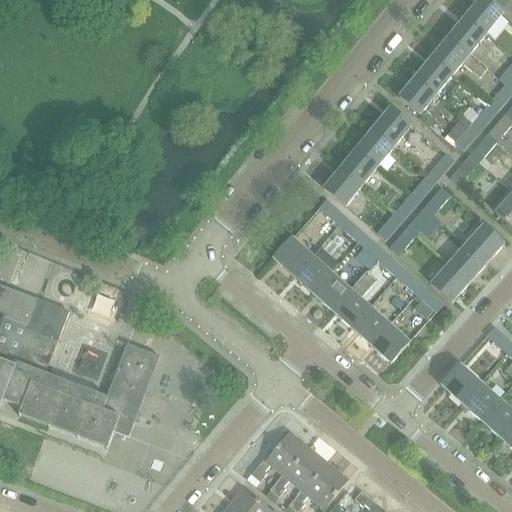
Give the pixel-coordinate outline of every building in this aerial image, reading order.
[(481,0),(466,19),(488,38),(505,17),(484,0),(481,0)] [(492,0),(497,4),(502,8),(509,0),(492,0)] [(511,2),(509,0),(502,8),(511,17),(511,2)] [(449,39),(472,57),(488,38),(466,19),(449,39)] [(488,71),(487,71),(472,57),(449,39),(433,59),(455,78),(463,68),(479,81),(487,72),(488,71)] [(416,79),(438,98),(455,78),(433,59),(416,79)] [(487,71),(488,71),(487,72),(505,88),(511,93),(511,66),(504,76),(491,65),(487,71)] [(438,98),(416,79),(399,100),(421,118),(438,98)] [(490,106),(499,114),(511,98),(511,93),(505,88),(490,106)] [(499,114),(490,106),(473,126),(482,133),(499,114)] [(511,109),(493,132),(501,139),(511,126),(511,109)] [(373,131),(395,149),(412,128),(390,111),(373,131)] [(482,133),(473,126),(456,147),(464,154),(482,133)] [(378,169),(395,149),(373,131),(357,151),(378,169)] [(473,154),(490,168),(504,152),(496,145),(501,139),(493,132),(473,154)] [(362,189),(378,169),(357,151),(340,171),(362,189)] [(490,168),(473,154),(454,177),(462,184),(479,165),(486,172),(490,168)] [(429,177),(438,184),(455,165),(446,157),(429,177)] [(362,189),(340,171),(323,192),(339,205),(345,209),(362,189)] [(412,197),(421,204),(438,184),(429,177),(412,197)] [(424,211),(432,219),(450,198),(442,191),(424,211)] [(511,196),(495,215),(511,230),(511,196)] [(395,217),(404,224),(421,204),(412,197),(395,217)] [(319,211),(334,224),(339,229),(346,220),(326,202),(319,211)] [(445,230),(432,219),(424,211),(407,231),(416,238),(420,233),(433,243),(445,230)] [(404,224),(395,217),(378,236),(387,244),(404,224)] [(358,246),(366,237),(346,220),(339,229),(358,246)] [(466,248),(487,267),(504,247),(483,228),(466,248)] [(416,238),(407,231),(390,251),(398,258),(416,238)] [(378,263),(385,255),(366,237),(358,246),(378,263)] [(273,262),(293,280),(312,258),(292,241),(273,262)] [(469,286),(487,267),(466,248),(448,267),(469,286)] [(397,280),(404,272),(385,255),(378,263),(397,280)] [(313,297),(331,276),(312,258),(293,280),(313,297)] [(431,287),(437,293),(452,306),(469,286),(448,267),(431,287)] [(416,298),(424,289),(404,272),(397,280),(416,298)] [(367,275),(351,293),(332,314),(351,331),(370,310),(360,302),(376,284),(367,275)] [(313,297),(332,314),(351,293),(331,276),(313,297)] [(0,410),(3,403),(22,410),(19,418),(48,429),(108,452),(114,434),(129,440),(135,424),(139,425),(142,417),(138,416),(133,414),(153,359),(158,361),(159,361),(159,359),(127,347),(107,400),(46,377),(58,345),(69,315),(39,303),(0,288),(0,410)] [(416,298),(422,303),(414,311),(426,322),(434,314),(436,316),(444,307),(424,289),(416,298)] [(370,310),(351,331),(371,349),(390,327),(370,310)] [(391,366),(410,345),(390,327),(371,349),(391,366)] [(486,339),(501,352),(506,357),(511,350),(511,345),(494,330),(486,339)] [(442,389),(462,407),(480,386),(461,368),(442,389)] [(462,407),(481,424),(500,403),(480,386),(462,407)] [(511,413),(500,403),(481,424),(500,441),(511,428),(511,413)] [(511,428),(500,441),(511,451),(511,428)] [(269,469),(281,479),(284,482),(309,451),(290,436),(271,459),(268,457),(251,478),(260,485),(267,476),(264,474),(269,469)] [(288,485),(300,494),(303,497),(328,467),(309,451),(284,482),(281,479),(270,493),(278,500),(285,492),(283,490),(288,485)] [(321,511),(323,511),(348,483),(328,467),(303,497),(300,494),(289,508),(293,511),(300,511),(304,507),(302,505),(307,500),(321,511)] [(267,511),(259,505),(244,492),(228,511),(229,511),(267,511)] [(382,511),(383,511),(362,494),(355,503),(363,510),(365,508),(369,511),(382,511)]
